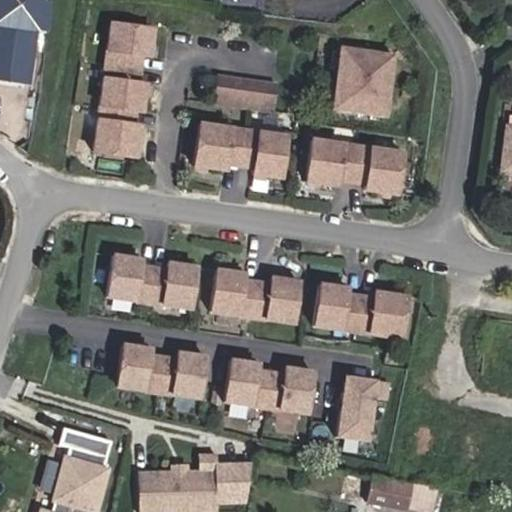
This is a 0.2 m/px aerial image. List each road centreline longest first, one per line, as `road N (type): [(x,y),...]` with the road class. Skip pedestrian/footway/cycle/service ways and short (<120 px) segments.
road 1 (residential): [(3,316),(362,364)]
road 2 (residential): [(437,243),(161,207)]
road 3 (residential): [(437,243),(466,94),(450,42),(423,0)]
road 4 (residential): [(161,207),(180,50),(263,61)]
road 5 (residential): [(39,192),(3,316)]
road 6 (residential): [(161,207),(39,192)]
